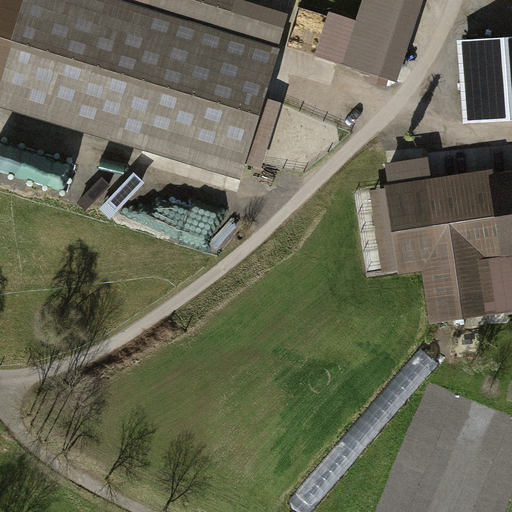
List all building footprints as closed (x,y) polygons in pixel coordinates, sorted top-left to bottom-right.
[(146,0),(144,7),(119,0),(25,0),(0,83),(0,113),(242,185),(287,34),(232,17),(237,0),(146,0)] [(361,0),(338,70),(391,88),(420,0),(361,0)] [(511,41),(463,45),(469,120),(511,116),(511,41)] [(0,140),(0,168),(96,197),(103,171),(0,140)] [(511,170),(390,187),(401,268),(423,265),(431,324),(495,315),(486,248),(511,244),(511,170)]
